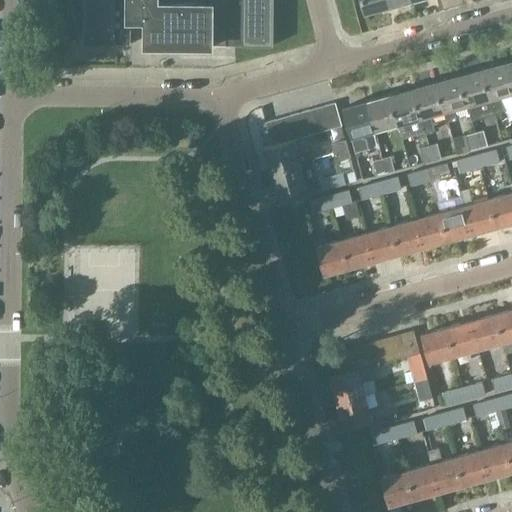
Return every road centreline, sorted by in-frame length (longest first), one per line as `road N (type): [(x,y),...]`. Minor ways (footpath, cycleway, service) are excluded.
road 1 (unclassified): [(29,511),(6,404),(10,96)]
road 2 (residential): [(282,329),(217,96)]
road 3 (residential): [(282,329),(511,266)]
road 4 (residential): [(217,96),(10,96)]
road 5 (residential): [(332,511),(282,329)]
road 6 (residential): [(511,17),(333,66)]
